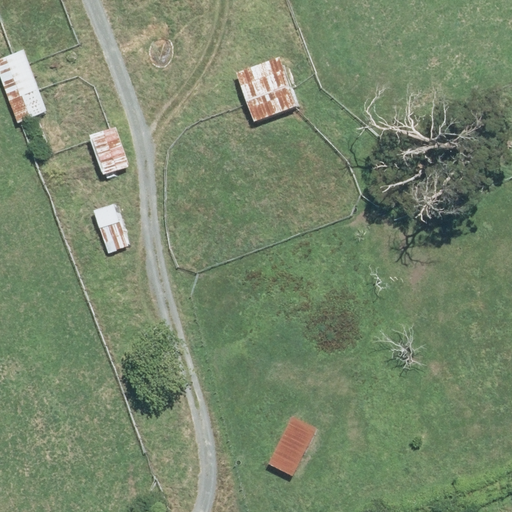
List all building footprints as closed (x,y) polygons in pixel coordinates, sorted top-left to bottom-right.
[(30,51),(0,62),(0,68),(23,127),(55,114),(30,51)] [(283,62),(237,80),(257,131),(302,114),(283,62)] [(122,129),(96,139),(111,178),(137,169),(122,129)] [(121,205),(99,212),(113,254),(135,247),(121,205)] [(324,428),(297,416),(275,465),(302,477),(324,428)]
